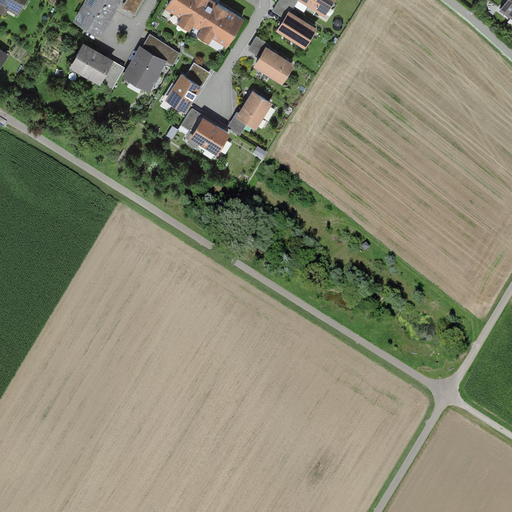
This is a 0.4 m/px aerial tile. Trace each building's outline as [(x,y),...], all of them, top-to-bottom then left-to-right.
[(0,0),(0,1),(18,12),(24,0),(0,0)] [(86,0),(86,2),(110,16),(118,0),(86,0)] [(143,0),(126,0),(123,7),(135,14),(143,0)] [(242,19),(212,0),(171,0),(168,6),(227,42),(242,19)] [(290,12),(297,0),(279,0),(277,5),(290,12)] [(332,0),(304,0),(325,12),(332,0)] [(511,0),(507,0),(502,9),(511,16),(511,15),(511,0)] [(86,2),(76,20),(99,33),(110,16),(86,2)] [(315,28),(290,12),(279,28),(305,44),(315,28)] [(266,49),(267,48),(269,44),(257,36),(254,41),(266,49)] [(160,40),(154,51),(175,63),(180,52),(160,40)] [(111,60),(83,44),(72,64),(100,80),(111,60)] [(164,60),(141,47),(126,74),(149,87),(164,60)] [(292,64),(267,48),(266,49),(257,64),(282,80),(292,64)] [(200,85),(182,74),(168,98),(185,109),(200,85)] [(108,77),(105,82),(113,87),(116,82),(108,77)] [(254,92),(240,114),(256,124),(270,102),(254,92)] [(228,133),(203,118),(195,132),(192,129),(187,137),(190,138),(188,142),(197,147),(200,141),(217,151),(228,133)] [(231,120),(227,127),(240,135),(244,128),(231,120)] [(178,129),(173,126),(168,135),(173,138),(178,129)]
